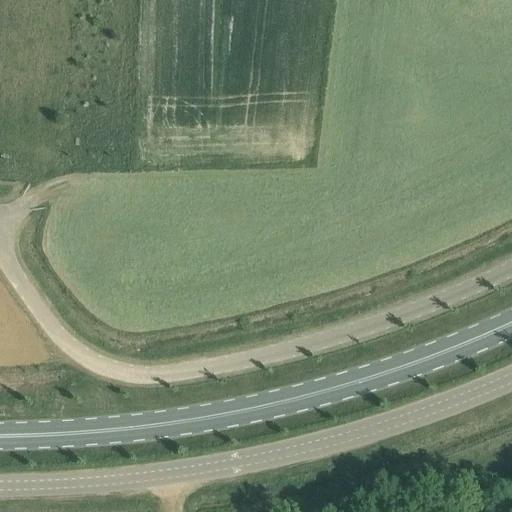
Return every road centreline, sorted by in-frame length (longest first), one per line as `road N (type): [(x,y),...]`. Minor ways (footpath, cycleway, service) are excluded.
road 1 (unclassified): [(511,267),(303,346),(146,369),(74,345),(44,320),(0,245)]
road 2 (primary): [(511,323),(384,374),(249,410),(166,425),(0,435)]
road 3 (tertiary): [(0,486),(223,467),(363,433),(511,380)]
